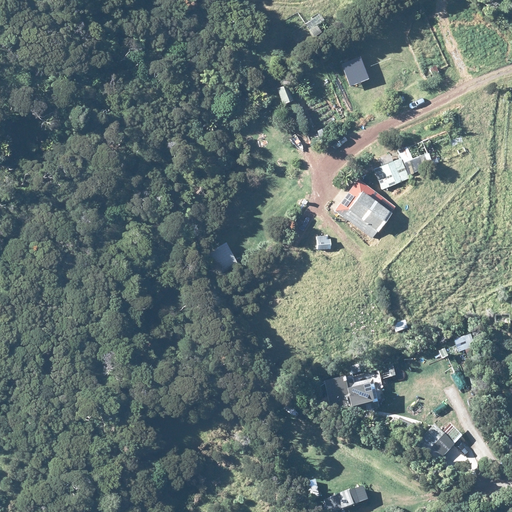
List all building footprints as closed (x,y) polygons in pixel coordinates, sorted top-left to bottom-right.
[(313,39),(320,34),(315,27),(308,32),(313,39)] [(428,71),(432,77),(438,73),(434,67),(428,71)] [(275,92),(280,106),(291,102),(286,88),(275,92)] [(406,176),(430,167),(422,143),(397,152),(406,176)] [(381,190),(407,180),(400,160),(373,170),(381,190)] [(334,213),(371,239),(394,208),(356,181),(334,213)] [(331,241),(317,241),(318,251),(331,251),(331,241)] [(226,244),(205,255),(215,277),(237,265),(226,244)] [(395,334),(407,331),(405,323),(393,326),(395,334)] [(454,342),(459,353),(476,347),(471,335),(454,342)] [(493,354),(486,356),(487,362),(495,360),(493,354)] [(350,390),(348,379),(325,384),(332,415),(374,406),(370,386),(350,390)] [(321,414),(325,406),(319,403),(315,411),(321,414)] [(293,418),(300,419),(302,405),(286,405),(286,415),(293,418)] [(441,422),(452,414),(445,405),(434,414),(441,422)] [(418,444),(437,462),(462,437),(452,427),(442,438),(433,429),(418,444)] [(313,500),(320,498),(314,481),(307,484),(313,500)] [(327,511),(341,511),(369,502),(364,490),(324,504),(327,511)]
